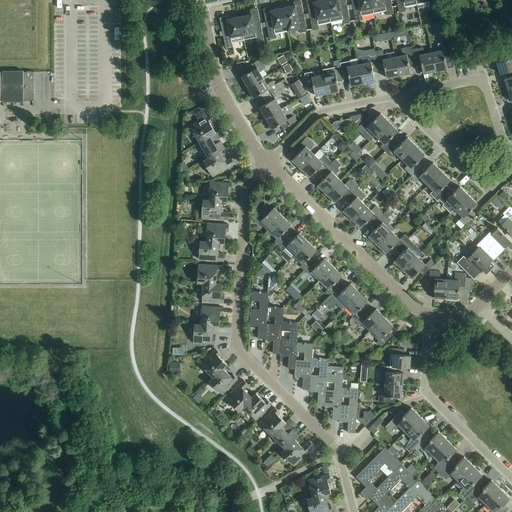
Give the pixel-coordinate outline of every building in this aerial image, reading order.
[(294,5),(282,8),(287,31),(299,29),(300,33),(307,31),(300,1),(300,0),(299,0),(298,0),(294,1),(293,2),(294,5)] [(330,22),(325,0),(313,0),(305,0),(312,30),(319,29),(318,25),(330,22)] [(325,0),(330,22),(342,20),(343,24),(350,23),(345,0),(325,0)] [(374,14),(370,0),(350,0),(355,22),(362,20),(362,16),(374,14)] [(370,0),(374,14),(386,11),(386,15),(393,14),(390,0),(370,0)] [(417,5),(415,0),(396,0),(399,13),(406,11),(405,7),(417,5)] [(287,31),(282,8),(270,10),(270,8),(269,8),(269,7),(263,9),(263,10),(269,39),(276,38),(275,34),(287,31)] [(251,14),(239,17),(244,40),(256,38),(257,41),(255,42),(257,48),(265,46),(257,10),(257,9),(256,9),(251,10),(250,11),(251,14)] [(244,40),(239,17),(227,19),(226,17),(225,17),(220,18),(220,19),(226,48),(233,47),(232,43),(244,40)] [(383,41),(381,34),(373,36),(374,43),(383,41)] [(452,59),(448,42),(437,44),(439,51),(431,53),(435,71),(447,69),(453,68),(452,59)] [(402,56),(395,57),(398,76),(411,73),(408,63),(414,61),(412,50),(411,47),(401,49),(402,56)] [(418,48),(412,50),(414,61),(415,67),(421,66),(423,74),(435,71),(431,53),(424,54),(423,49),(418,50),(418,48)] [(375,51),(376,56),(379,71),(385,70),(386,78),(398,76),(395,57),(387,59),(386,54),(383,54),(382,50),(375,51)] [(500,74),(511,70),(511,50),(503,54),(505,60),(496,62),(500,74)] [(357,58),(358,65),(359,64),(362,83),(374,81),(373,72),(379,71),(376,56),(370,57),(369,56),(357,58)] [(239,78),(245,88),(263,78),(259,72),(265,68),(260,59),(246,67),(249,72),(239,78)] [(339,63),(340,66),(342,76),(348,75),(350,86),(362,83),(359,64),(358,65),(351,66),(350,61),(339,63)] [(292,68),(297,75),(302,72),(298,65),(292,68)] [(335,72),(323,75),(327,94),(339,91),(337,83),(343,81),(342,76),(340,66),(334,68),(335,72)] [(23,101),(34,101),(34,73),(34,72),(23,72),(2,72),(0,72),(0,100),(2,101),(23,101)] [(327,94),(323,75),(316,76),(315,75),(312,72),(304,74),(307,89),(313,88),(315,96),(327,94)] [(261,94),(264,98),(283,87),(280,82),(275,85),(273,81),(267,85),(263,78),(245,88),(252,99),(261,94)] [(296,96),(306,92),(301,78),(291,81),(296,96)] [(257,109),(264,120),(281,109),(275,99),(279,97),(280,98),(287,94),(283,87),(264,98),(267,103),(257,109)] [(307,95),(300,99),(304,106),(311,102),(307,95)] [(281,109),(264,120),(270,130),(279,125),(282,130),(296,121),(293,116),(287,120),(281,109)] [(369,142),(375,136),(389,122),(380,114),(374,119),(370,115),(356,129),(369,142)] [(190,127),(199,143),(215,133),(209,123),(212,122),(209,116),(190,127)] [(352,125),(351,119),(335,122),(330,126),(335,131),(338,128),(352,125)] [(385,152),(386,151),(394,143),(390,139),(398,131),(389,122),(375,136),(383,143),(380,147),(385,152)] [(199,143),(208,158),(219,152),(225,149),(220,141),(219,142),(217,139),(224,135),(221,130),(215,133),(199,143)] [(291,161),(300,169),(314,155),(309,150),(314,145),(306,137),(295,149),(299,153),(291,161)] [(397,154),(402,160),(416,146),(407,138),(401,144),(397,139),(394,143),(386,151),(393,158),(397,154)] [(362,149),(354,142),(349,147),(357,155),(362,149)] [(404,169),(411,176),(422,165),(418,161),(424,155),(416,146),(402,160),(408,165),(404,169)] [(208,158),(203,161),(212,177),(234,164),(231,158),(225,162),(219,152),(208,158)] [(361,159),(353,152),(349,155),(357,163),(361,159)] [(316,170),(320,174),(332,163),(324,155),(319,160),(314,155),(300,169),(309,178),(316,170)] [(317,186),(325,195),(340,180),(335,176),(340,171),(337,168),(341,165),(335,159),(332,163),(320,174),(324,178),(317,186)] [(420,177),(428,185),(441,172),(433,163),(426,169),(422,165),(411,176),(410,177),(415,182),(420,177)] [(380,166),(376,171),(383,177),(387,172),(380,166)] [(437,201),(439,200),(446,192),(442,188),(450,180),(441,172),(428,185),(433,191),(430,194),(437,201)] [(375,174),(368,181),(370,183),(377,176),(375,174)] [(342,196),(346,200),(357,188),(349,180),(344,185),(340,180),(325,195),(334,203),(342,196)] [(210,182),(209,200),(221,201),(227,202),(228,190),(231,190),(231,183),(210,182)] [(455,209),(468,196),(459,187),(454,193),(450,189),(446,192),(439,200),(443,204),(442,205),(450,213),(455,209)] [(342,211),(351,220),(365,206),(360,201),(365,196),(357,188),(346,200),(350,204),(342,211)] [(509,197),(504,191),(500,195),(505,200),(509,197)] [(468,196),(455,209),(462,217),(459,220),(464,225),(475,214),(471,210),(477,204),(468,196)] [(197,199),(196,209),(202,209),(201,218),(223,219),(229,220),(229,213),(220,212),(221,201),(209,200),(203,199),(197,199)] [(367,221),(371,225),(383,213),(376,206),(371,211),(365,206),(351,220),(360,229),(367,221)] [(511,210),(510,208),(511,208),(509,207),(503,213),(504,215),(498,222),(511,235),(511,210)] [(259,222),(268,231),(282,216),(273,208),(269,212),(265,208),(253,220),(257,224),(259,222)] [(388,210),(383,214),(388,218),(392,214),(388,210)] [(368,237),(377,245),(391,231),(386,226),(390,221),(388,218),(383,214),(383,213),(371,225),(376,229),(368,237)] [(274,241),(279,245),(290,234),(286,230),(291,225),(282,216),(268,231),(276,239),(274,241)] [(207,223),(206,241),(206,242),(218,242),(218,243),(224,243),(225,231),(228,231),(229,225),(207,223)] [(489,233),(483,239),(499,254),(506,247),(511,251),(511,249),(511,242),(497,228),(491,234),(489,233)] [(393,246),(397,250),(408,239),(404,235),(399,240),(391,231),(377,245),(385,254),(393,246)] [(290,234),(279,245),(274,249),(287,262),(293,256),(308,242),(299,233),(294,238),(290,234)] [(402,271),(416,256),(421,251),(408,239),(397,250),(401,254),(393,262),(402,271)] [(478,247),(472,253),(490,271),(495,266),(491,262),(499,254),(483,239),(477,245),(478,247)] [(206,242),(206,241),(200,241),(198,260),(224,261),(224,255),(218,254),(218,243),(218,242),(206,242)] [(300,266),(304,271),(316,259),(312,255),(316,250),(308,242),(293,256),(302,265),(300,266)] [(490,271),(472,253),(466,259),(463,256),(457,263),(474,280),(482,272),(486,276),(490,271)] [(416,256),(402,271),(411,279),(419,272),(423,276),(434,264),(430,260),(425,265),(416,256)] [(310,273),(319,281),(333,267),(324,258),(320,263),(316,259),(304,271),(308,275),(310,273)] [(197,283),(203,283),(216,284),(216,272),(223,273),(223,266),(198,264),(197,283)] [(326,292),(330,296),(341,284),(337,280),(342,276),(333,267),(319,281),(327,290),(326,292)] [(261,278),(267,273),(263,268),(257,274),(261,278)] [(433,299),(446,300),(447,280),(440,279),(440,272),(429,271),(428,288),(434,288),(433,299)] [(447,280),(446,300),(458,301),(459,290),(464,290),(465,274),(455,273),(454,280),(447,280)] [(203,283),(202,301),(223,303),(224,296),(221,296),(222,284),(216,284),(203,283)] [(343,309),(344,307),(359,292),(350,284),(345,288),(341,284),(330,296),(323,303),(329,308),(337,303),(343,309)] [(251,309),(249,326),(258,326),(257,339),(265,339),(266,324),(267,316),(267,307),(268,293),(252,292),(251,301),(260,302),(259,310),(251,309)] [(351,317),(355,321),(367,310),(363,306),(367,301),(359,292),(344,307),(353,315),(351,317)] [(201,306),(200,324),(200,325),(213,325),(213,326),(219,326),(220,314),(223,314),(223,308),(201,306)] [(265,339),(265,341),(273,341),(273,347),(272,354),(280,354),(281,339),(282,331),(282,322),(283,308),(267,307),(267,316),(275,317),(274,325),(266,324),(265,339)] [(361,324),(370,332),(384,318),(376,309),(371,314),(367,310),(355,321),(360,325),(361,324)] [(317,310),(312,315),(317,321),(322,315),(317,310)] [(384,318),(370,332),(379,341),(377,342),(381,347),(392,335),(388,331),(393,326),(384,318)] [(287,369),(295,369),(296,360),(296,352),(297,343),(298,323),(282,322),(282,331),(290,332),(289,340),(281,339),(280,354),(279,356),(288,356),(287,369)] [(200,325),(200,324),(194,324),(193,343),(215,344),(215,337),(212,337),(213,326),(213,325),(200,325)] [(337,350),(341,345),(337,342),(333,346),(337,350)] [(302,390),(309,390),(310,390),(311,375),(311,367),(312,358),(313,344),(297,343),(296,352),(305,353),(304,361),(296,360),(295,369),(294,377),(303,377),(302,390)] [(390,354),(390,366),(390,367),(395,367),(410,368),(411,356),(404,355),(404,349),(388,348),(388,354),(390,354)] [(200,365),(213,377),(213,378),(222,369),(223,369),(227,365),(218,356),(220,354),(216,349),(200,365)] [(317,405),(324,405),(325,405),(326,390),(326,382),(327,366),(328,359),(312,358),(311,367),(320,368),(319,376),(311,375),(310,390),(309,390),(309,392),(318,392),(317,405)] [(169,364),(169,374),(180,373),(180,364),(178,364),(178,363),(170,363),(170,364),(169,364)] [(324,405),(324,407),(333,407),(332,420),(339,420),(340,420),(341,405),(341,397),(342,388),(343,374),(343,367),(327,366),(326,382),(335,383),(334,391),(326,390),(325,405),(324,405)] [(383,372),(382,385),(402,386),(403,373),(394,373),(395,367),(390,367),(390,366),(381,366),(380,372),(383,372)] [(213,378),(213,377),(209,382),(222,395),(237,379),(233,375),(231,377),(223,369),(222,369),(213,378)] [(239,411),(243,407),(252,398),(244,390),(248,385),(243,380),(226,398),(239,411)] [(402,386),(382,385),(381,396),(379,396),(378,402),(395,403),(395,397),(401,398),(402,386)] [(339,420),(339,422),(348,422),(347,433),(355,433),(358,389),(342,388),(341,397),(350,398),(349,406),(341,405),(340,420),(339,420)] [(243,407),(256,420),(271,404),(267,400),(264,402),(256,394),(252,398),(243,407)] [(259,423),(272,436),(286,423),(285,423),(277,415),(279,412),(275,408),(259,423)] [(400,426),(405,432),(420,417),(411,408),(403,416),(399,412),(385,427),(390,432),(400,426)] [(429,426),(420,417),(405,432),(411,438),(405,448),(410,453),(414,449),(427,436),(423,432),(429,426)] [(272,436),(285,449),(294,440),(298,436),(292,429),(291,430),(289,428),(294,423),(290,418),(285,423),(286,423),(272,436)] [(368,423),(363,418),(356,418),(365,426),(368,423)] [(368,429),(374,434),(377,430),(372,425),(368,429)] [(248,431),(244,428),(239,432),(243,436),(248,431)] [(428,460),(432,456),(447,441),(438,431),(432,438),(428,434),(427,436),(414,449),(420,454),(424,452),(428,459),(428,460)] [(285,449),(281,453),(294,466),(307,453),(311,457),(318,450),(309,441),(302,448),(294,440),(285,449)] [(434,468),(440,474),(454,459),(450,456),(457,450),(447,441),(432,456),(438,461),(434,468)] [(252,456),(259,450),(253,443),(246,450),(252,456)] [(392,445),(387,450),(390,453),(393,456),(398,451),(392,445)] [(384,448),(355,477),(366,487),(361,492),(360,493),(361,494),(366,500),(369,497),(368,496),(376,489),(368,480),(385,464),(393,472),(401,464),(393,456),(390,453),(387,450),(384,448)] [(452,476),(458,481),(473,466),(464,457),(458,463),(454,459),(440,474),(445,480),(452,476)] [(267,466),(265,468),(269,473),(273,469),(269,464),(267,466)] [(376,489),(368,496),(369,497),(379,507),(373,511),(385,511),(389,509),(409,488),(417,480),(401,464),(393,472),(376,489)] [(465,500),(467,498),(467,497),(480,485),(479,485),(476,481),(482,475),(473,466),(458,481),(464,487),(459,495),(465,500)] [(308,480),(312,497),(312,498),(325,495),(331,493),(328,482),(331,481),(329,475),(308,480)] [(389,509),(385,511),(401,511),(417,496),(426,505),(434,497),(421,484),(417,480),(409,488),(389,509)] [(480,499),(485,504),(500,489),(491,480),(485,486),(481,483),(479,485),(480,485),(467,497),(467,498),(473,503),(480,499)] [(500,489),(485,504),(491,510),(489,511),(503,511),(505,510),(502,506),(510,498),(500,489)] [(312,498),(312,497),(306,499),(309,511),(330,511),(332,511),(331,505),(328,506),(325,495),(312,498)] [(453,510),(460,503),(456,498),(448,505),(453,510)]
